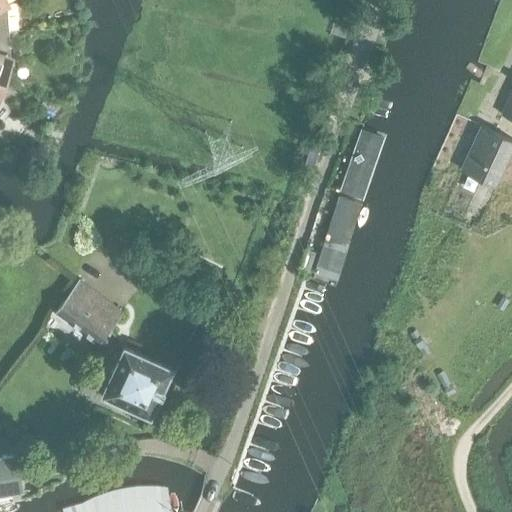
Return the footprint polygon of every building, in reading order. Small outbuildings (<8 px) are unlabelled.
[(0,0),(0,30),(8,30),(6,2),(5,0),(0,0)] [(0,81),(2,82),(10,58),(8,30),(0,30),(0,81)] [(511,88),(501,114),(511,118),(511,88)] [(511,139),(482,125),(462,168),(496,184),(511,149),(511,139)] [(363,199),(385,135),(361,128),(339,190),(363,199)] [(318,151),(315,150),(309,148),(304,164),(309,165),(314,167),(318,151)] [(448,203),(465,208),(470,192),(454,186),(448,203)] [(337,280),(345,256),(338,254),(355,201),(339,196),(313,272),(337,280)] [(292,223),(284,221),(281,220),(278,230),(288,234),(292,223)] [(99,345),(108,328),(121,311),(77,278),(53,311),(99,345)] [(120,344),(98,392),(147,414),(169,366),(129,348),(120,344)] [(0,491),(20,488),(14,453),(0,455),(0,491)]
